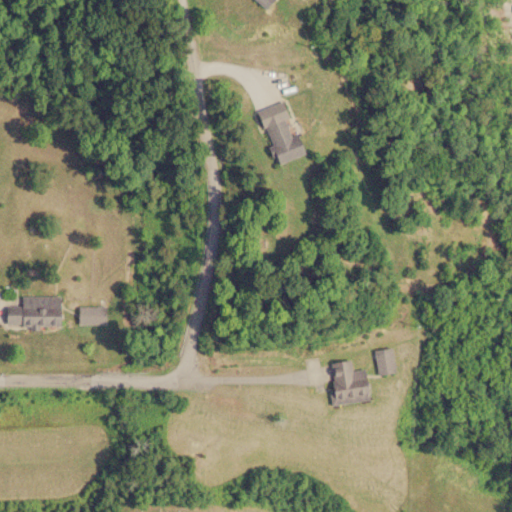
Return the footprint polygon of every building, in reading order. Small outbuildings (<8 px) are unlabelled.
[(294,153),(287,133),(284,134),(273,102),(249,110),(268,162),(294,153)] [(19,306),(2,306),(2,325),(58,326),(59,296),(19,295),(19,306)] [(76,325),(105,325),(105,306),(76,306),(76,325)] [(370,349),(373,373),(391,371),(388,347),(370,349)] [(330,404),(365,399),(361,368),(350,370),(348,359),(325,362),(330,404)]
